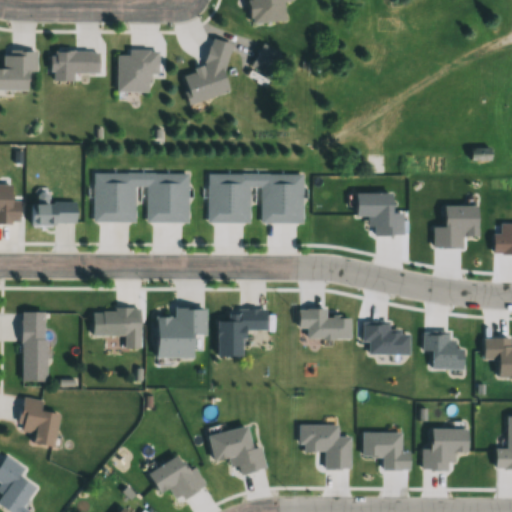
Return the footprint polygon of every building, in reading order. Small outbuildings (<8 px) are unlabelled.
[(202,64),(192,67),(190,72),(180,75),(187,102),(227,92),(222,71),(229,43),(210,37),(202,64)] [(249,67),(267,75),(278,51),(260,43),(249,67)] [(148,91),(148,73),(157,73),(157,49),(126,49),(126,55),(114,55),(114,91),(148,91)] [(35,50),(3,50),(3,68),(0,67),(0,88),(25,89),(25,70),(35,70),(35,50)] [(51,78),(97,77),(97,50),(51,51),(51,78)] [(488,146),(468,147),(468,161),(489,160),(488,146)] [(187,221),(187,173),(92,172),(92,221),(134,222),(134,186),(144,186),(144,221),(187,221)] [(302,173),(206,173),(206,222),(249,222),(249,187),(259,187),(259,222),(301,222),(302,173)] [(9,184),(0,183),(0,223),(18,224),(18,199),(9,199),(9,184)] [(29,224),(73,224),(73,202),(29,202),(29,224)] [(90,333),(138,333),(138,307),(112,307),(112,311),(90,311),(90,333)] [(265,329),(265,309),(226,309),(226,320),(215,320),(215,355),(241,355),(241,329),(265,329)] [(44,311),(19,312),(20,380),(45,380),(44,311)] [(57,413),(39,410),(41,399),(21,396),(16,429),(31,432),(29,443),(52,446),(57,413)] [(0,505),(9,511),(25,511),(27,510),(20,505),(33,487),(17,475),(22,467),(4,454),(0,459),(0,505)] [(183,496),(202,485),(193,468),(186,472),(176,456),(149,472),(159,491),(175,482),(183,496)]
